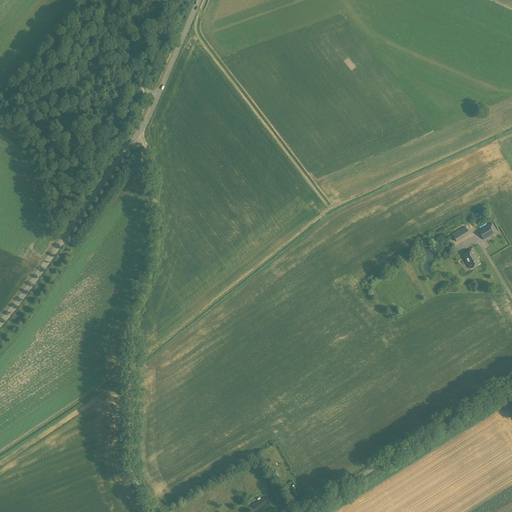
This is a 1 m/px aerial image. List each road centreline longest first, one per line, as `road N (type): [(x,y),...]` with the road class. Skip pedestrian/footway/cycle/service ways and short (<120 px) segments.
road 1 (unclassified): [(156,511),(129,457),(131,336),(158,243),(151,162),(136,136)]
road 2 (unclassified): [(302,511),(511,382)]
road 3 (tertiary): [(0,322),(136,136)]
